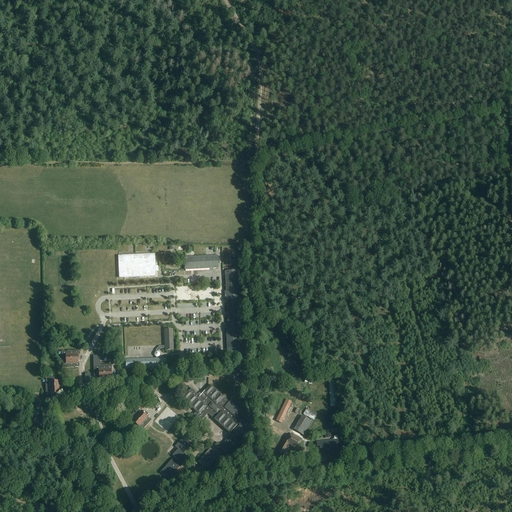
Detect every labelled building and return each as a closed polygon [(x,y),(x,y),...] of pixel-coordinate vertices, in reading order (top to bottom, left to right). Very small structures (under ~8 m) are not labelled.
[(119,256),(118,256),(119,278),(155,276),(155,272),(158,272),(157,266),(155,267),(155,255),(135,255),(119,256)] [(186,258),(185,258),(186,270),(217,268),(216,264),(217,264),(218,264),(219,264),(219,261),(218,261),(217,261),(216,261),(216,256),(215,256),(209,257),(186,258)] [(226,292),(225,292),(225,300),(227,300),(227,303),(227,312),(228,316),(227,316),(227,324),(226,324),(226,327),(227,328),(227,344),(227,347),(228,356),(228,358),(230,358),(239,358),(240,358),(238,328),(241,328),(238,271),(225,272),(225,276),(226,280),(226,284),(226,291),(226,292)] [(155,353),(154,354),(154,355),(155,357),(156,357),(156,359),(158,359),(158,358),(158,357),(159,356),(160,355),(160,354),(159,352),(158,352),(158,351),(159,350),(160,349),(164,348),(165,348),(165,351),(173,350),(172,329),(164,329),(165,346),(164,346),(159,346),(156,350),(156,352),(155,353)] [(78,351),(67,351),(67,352),(66,352),(66,351),(61,352),(62,363),(63,363),(63,364),(62,364),(62,368),(73,368),(73,367),(75,367),(75,368),(79,367),(78,361),(81,361),(81,356),(78,357),(78,351)] [(90,374),(85,374),(85,378),(85,379),(85,384),(107,384),(107,382),(108,382),(112,382),(112,376),(115,376),(115,371),(112,371),(112,365),(111,365),(100,365),(100,361),(104,361),(103,356),(100,356),(93,356),(94,367),(94,377),(91,377),(90,374)] [(156,359),(126,360),(126,368),(166,367),(166,358),(158,359),(156,359)] [(232,365),(229,370),(237,376),(240,378),(241,378),(243,376),(245,377),(246,376),(247,375),(240,370),(232,365)] [(335,377),(329,377),(331,407),(337,406),(335,377)] [(56,378),(45,378),(45,383),(46,383),(46,384),(45,384),(46,395),(51,395),(51,398),(56,398),(56,395),(62,395),(62,391),(61,391),(61,389),(62,389),(62,378),(58,378),(58,379),(57,379),(56,378)] [(190,389),(182,399),(190,406),(196,411),(193,414),(195,416),(198,419),(201,421),(206,416),(208,414),(208,413),(215,419),(214,420),(231,435),(221,446),(217,443),(213,447),(212,446),(199,460),(198,462),(201,465),(202,466),(205,468),(207,467),(207,468),(220,454),(219,453),(222,450),(226,454),(238,441),(235,439),(237,436),(238,437),(244,430),(243,429),(242,429),(248,423),(241,416),(240,416),(242,414),(238,412),(240,410),(230,402),(230,401),(229,402),(228,403),(227,402),(228,401),(210,386),(208,389),(203,393),(205,395),(204,396),(203,398),(202,399),(191,389),(190,389)] [(283,406),(276,421),(281,424),(292,402),(286,400),(283,406)] [(130,426),(138,434),(142,430),(141,429),(142,428),(143,429),(151,421),(146,417),(148,415),(144,412),(142,414),(138,410),(135,412),(136,413),(135,414),(133,413),(126,421),(130,424),(131,425),(130,426)] [(301,416),(293,430),(304,436),(312,422),(301,416)] [(290,434),(288,438),(286,437),(277,451),(283,455),(288,445),(296,450),(301,441),(290,434)] [(171,460),(160,473),(166,479),(167,479),(168,480),(180,468),(178,466),(181,463),(186,457),(183,454),(182,453),(184,451),(185,452),(188,448),(189,449),(192,445),(191,445),(194,441),(191,439),(188,442),(187,440),(183,437),(175,447),(178,450),(175,453),(172,456),(177,460),(174,463),(171,460)] [(338,439),(325,441),(316,443),(316,448),(319,447),(319,450),(331,448),(332,453),(337,452),(337,446),(339,445),(338,439)]
